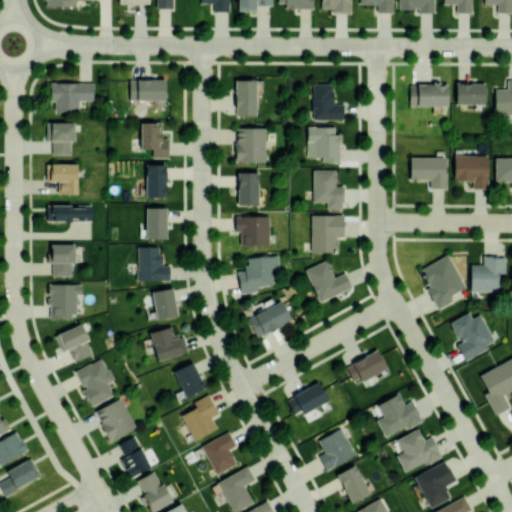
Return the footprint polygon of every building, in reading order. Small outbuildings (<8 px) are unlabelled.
[(155,0),(156,8),(172,7),(172,0),(155,0)] [(228,0),(228,1),(228,2),(228,10),(213,10),(213,2),(200,2),(200,0),(228,0)] [(255,5),(255,10),(237,10),(237,0),(271,0),(271,5),(255,5)] [(284,6),(284,2),(277,2),(277,0),(312,0),(312,7),(307,7),(305,7),(298,7),(298,8),(284,8),(284,7),(284,6)] [(320,0),(349,0),(349,11),(331,12),(331,8),(320,8),(320,0)] [(374,3),(374,4),(365,4),(365,3),(359,3),(359,0),(391,0),(391,1),(392,3),(392,11),(377,11),(377,3),(374,3)] [(398,7),(398,4),(398,0),(433,0),(433,5),(433,7),(433,12),(418,12),(418,7),(414,7),(414,8),(398,9),(398,7)] [(442,0),(470,0),(470,1),(470,3),(470,12),(455,12),(455,3),(442,3),(442,0)] [(483,0),(511,0),(511,1),(511,3),(511,12),(496,12),(496,3),(483,3),(483,0)] [(164,79),(164,80),(164,99),(128,99),(128,79),(136,79),(136,78),(164,78),(164,79)] [(255,79),(255,115),(235,115),(234,79),(255,79)] [(511,113),(494,113),(494,88),(506,88),(506,79),(511,79),(511,113)] [(53,100),(49,100),(49,81),(92,82),(92,100),(77,100),(77,110),(53,110),(53,100)] [(409,84),(416,84),(416,83),(432,83),(432,82),(439,82),(439,83),(447,83),(447,105),(417,105),(416,105),(409,105),(409,84)] [(455,82),(484,82),(484,104),(455,103),(455,82)] [(312,99),(311,83),(331,83),(331,90),(333,90),(333,101),(333,103),(343,103),(343,118),(331,118),(329,118),(312,118),(312,111),(310,111),(310,99),(312,99)] [(51,140),(45,140),(45,121),(74,122),(73,140),(70,140),(70,154),(51,153),(51,140)] [(160,137),(167,137),(167,157),(151,157),(151,147),(139,148),(139,122),(155,121),(155,126),(158,126),(158,131),(160,131),(160,137)] [(338,161),(322,161),(322,155),(306,156),(306,126),(333,126),(333,134),(338,134),(338,161)] [(234,141),(235,141),(235,127),(264,127),(264,161),(237,161),(235,161),(234,161),(234,141)] [(472,188),(472,179),(455,179),(455,176),(453,176),(453,154),(487,154),(487,173),(487,176),(487,188),(472,188)] [(446,165),(444,164),(444,171),(445,171),(445,188),(429,188),(429,178),(409,178),(409,156),(443,156),(444,156),(446,156),(446,165)] [(511,156),(511,188),(510,188),(510,180),(506,180),(506,181),(497,181),(497,180),(494,180),(494,156),(511,156)] [(57,180),(45,180),(45,163),(76,163),(76,177),(76,180),(76,193),(57,193),(57,180)] [(165,196),(145,196),(145,163),(165,163),(165,196)] [(334,185),(342,185),(342,200),(341,200),(341,207),(326,207),(326,200),(312,201),(312,169),(334,169),(334,172),(335,172),(335,181),(334,181),(334,185)] [(257,171),(257,203),(237,203),(237,171),(257,171)] [(63,221),(63,220),(46,220),(46,204),(91,204),(91,220),(70,220),(70,221),(63,221)] [(145,206),(165,206),(166,238),(145,238),(145,206)] [(335,214),(342,214),(342,236),(335,236),(335,240),(336,240),(336,247),(335,247),(335,251),(310,251),(310,214),(333,214),(335,214)] [(234,230),(234,215),(239,215),(242,215),(268,215),(268,243),(239,243),(239,230),(234,230)] [(73,243),(73,262),(70,261),(70,275),(51,275),(51,261),(50,261),(46,261),(46,253),(50,253),(50,243),(73,243)] [(168,264),(168,279),(158,279),(155,279),(138,279),(137,279),(135,279),(135,270),(137,270),(137,246),(158,246),(158,253),(162,253),(162,263),(160,263),(160,264),(168,264)] [(429,285),(427,283),(427,284),(421,274),(423,273),(420,267),(446,253),(464,286),(449,295),(451,300),(437,308),(433,301),(432,301),(424,288),(429,285)] [(248,263),(247,257),(269,254),(269,255),(276,254),(278,266),(270,267),(273,283),(255,286),(256,290),(239,292),(236,270),(243,269),(243,264),(248,263)] [(482,256),(482,255),(497,255),(497,256),(504,256),(504,272),(498,272),(498,290),(469,290),(469,263),(482,263),(482,256)] [(328,262),(332,271),(330,272),(333,277),(343,272),(350,286),(339,291),(337,292),(319,301),(303,269),(324,259),(326,263),(328,262)] [(49,317),(49,304),(46,304),(46,297),(49,297),(49,293),(47,293),(47,283),(49,283),(51,283),(68,283),(71,283),(81,283),(81,293),(75,293),(75,296),(77,296),(77,300),(75,300),(75,313),(71,313),(71,317),(49,317)] [(171,286),(176,314),(156,318),(150,290),(171,286)] [(280,299),(290,317),(257,336),(246,318),(280,299)] [(464,359),(456,343),(461,340),(458,335),(457,336),(456,336),(455,337),(451,329),(452,328),(448,322),(467,311),(471,317),(478,313),(493,339),(484,344),(486,347),(464,359)] [(85,340),(91,352),(73,361),(67,348),(61,351),(53,335),(80,323),(87,339),(85,340)] [(177,354),(157,360),(148,332),(170,325),(172,333),(176,332),(177,336),(182,335),(186,351),(178,354),(177,354)] [(351,363),(351,362),(375,348),(386,367),(361,381),(358,376),(352,379),(345,366),(351,363)] [(493,413),(483,393),(486,391),(477,374),(511,356),(511,388),(501,394),(508,406),(493,413)] [(89,363),(100,358),(106,369),(107,368),(113,378),(106,381),(113,393),(91,405),(88,398),(86,399),(81,389),(85,387),(84,384),(82,385),(74,370),(89,362),(89,363)] [(172,370),(191,361),(204,386),(184,396),(172,370)] [(300,409),(293,412),(286,399),(293,395),(292,394),(317,381),(327,399),(302,413),(300,409)] [(382,433),(375,419),(382,415),(376,403),(396,392),(403,403),(410,399),(418,413),(417,414),(418,415),(419,416),(421,419),(406,427),(405,424),(384,436),(383,433),(382,433)] [(193,439),(180,414),(195,406),(192,401),(207,393),(218,412),(210,417),(215,427),(193,439)] [(101,422),(94,409),(118,396),(135,426),(113,438),(110,439),(109,440),(104,431),(99,423),(101,422)] [(0,418),(2,417),(8,428),(5,430),(3,431),(0,432),(0,418)] [(339,427),(354,454),(334,464),(332,466),(325,469),(317,455),(324,451),(317,439),(339,427)] [(402,468),(394,455),(402,450),(395,439),(416,427),(423,439),(430,435),(438,449),(437,449),(438,450),(438,452),(440,455),(426,463),(424,459),(403,471),(402,469),(402,468)] [(26,449),(0,462),(0,437),(14,430),(18,437),(20,436),(26,449)] [(227,448),(235,462),(215,473),(207,459),(206,458),(200,446),(227,431),(235,444),(227,448)] [(118,458),(123,455),(117,444),(133,435),(150,465),(139,471),(134,474),(129,477),(118,458)] [(17,486),(18,488),(4,496),(0,488),(0,481),(8,476),(5,470),(29,456),(39,474),(17,486)] [(446,488),(445,489),(448,496),(429,507),(426,500),(425,499),(423,496),(421,493),(412,476),(443,458),(454,479),(444,484),(446,488)] [(353,464),(368,492),(351,502),(335,473),(353,464)] [(233,511),(223,495),(222,493),(215,482),(246,465),(254,478),(242,484),(252,501),(233,511)] [(162,483),(172,500),(151,511),(146,503),(143,504),(139,496),(141,495),(144,493),(136,479),(152,470),(160,484),(162,483)] [(432,511),(462,494),(470,508),(463,511),(432,511)] [(391,511),(350,511),(378,497),(386,510),(386,511),(389,511),(391,511)] [(243,511),(266,500),(272,511),(243,511)] [(161,511),(180,502),(185,511),(161,511)]
